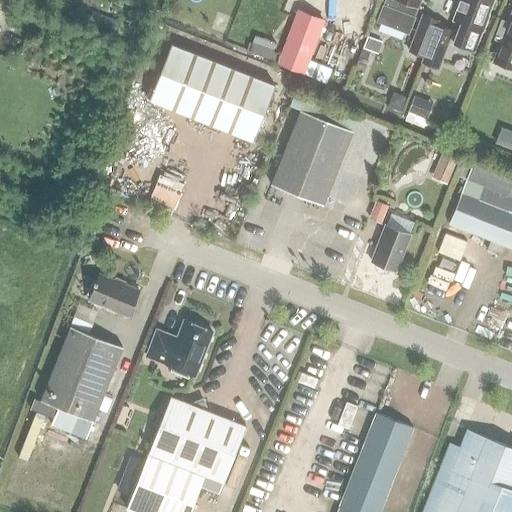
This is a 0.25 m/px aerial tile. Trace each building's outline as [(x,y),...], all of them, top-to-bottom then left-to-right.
[(412,17),(418,0),(384,0),(383,6),(382,6),(376,22),(406,34),(413,18),(412,17)] [(459,24),(452,44),(475,52),(482,32),(481,32),(487,16),(485,16),(490,0),(459,0),(452,21),(459,24)] [(276,63),(303,74),(324,19),(297,9),(276,63)] [(495,39),(500,41),(492,62),(511,69),(511,10),(507,24),(501,21),(495,39)] [(423,58),(435,25),(436,22),(420,16),(407,52),(422,57),(423,58)] [(247,21),(231,24),(234,42),(250,39),(247,21)] [(451,31),(435,25),(423,58),(422,57),(420,63),(436,69),(451,31)] [(274,86),(169,42),(147,97),(252,142),(274,86)] [(300,109),(299,111),(269,186),(322,206),(358,115),(295,90),(289,105),(300,109)] [(404,96),(392,92),(388,103),(400,108),(404,96)] [(413,96),(407,111),(415,114),(421,99),(413,96)] [(511,129),(500,125),(494,142),(511,148),(511,129)] [(453,168),(457,157),(443,151),(438,162),(453,168)] [(511,175),(473,160),(447,224),(511,249),(511,198),(507,196),(511,182),(511,175)] [(150,200),(176,205),(180,186),(153,181),(150,200)] [(382,223),(388,206),(374,201),(368,218),(382,223)] [(384,226),(369,262),(394,272),(409,236),(394,230),(398,219),(389,215),(385,226),(384,226)] [(444,234),(437,252),(458,261),(466,242),(444,234)] [(127,318),(137,291),(98,275),(95,282),(93,281),(91,285),(93,286),(87,301),(127,318)] [(145,357),(165,365),(165,366),(193,377),(210,332),(182,321),(176,339),(155,331),(145,357)] [(50,425),(85,439),(121,348),(69,327),(39,401),(33,399),(29,409),(53,418),(50,425)] [(286,408),(297,411),(307,375),(296,372),(286,408)] [(201,400),(188,405),(169,398),(125,510),(130,511),(188,511),(198,487),(216,494),(221,483),(222,483),(244,427),(206,412),(201,400)] [(378,511),(412,428),(374,413),(337,507),(338,507),(336,511),(378,511)] [(511,511),(511,442),(510,447),(465,429),(458,447),(449,443),(421,511),(511,511)] [(116,490),(130,495),(135,483),(121,477),(116,490)]
